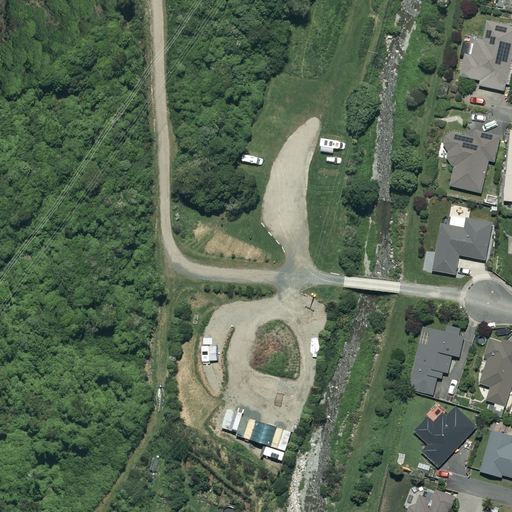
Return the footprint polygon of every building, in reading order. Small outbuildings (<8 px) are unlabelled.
[(511,48),(511,26),(487,21),(482,41),(468,38),(460,75),(467,77),(480,80),(479,85),(503,90),(511,53),(511,48)] [(504,120),(472,113),(467,135),(448,131),(443,153),(453,166),(449,185),(480,192),(488,160),(495,161),(504,120)] [(337,160),(329,159),(327,186),(334,187),(337,160)] [(492,224),(466,218),(464,227),(442,223),(431,270),(454,275),(455,270),(458,255),(484,260),(492,224)] [(444,373),(447,374),(452,354),(459,356),(465,330),(432,322),(431,326),(427,344),(419,342),(408,390),(432,396),(437,377),(443,378),(444,373)] [(511,342),(490,338),(479,383),(490,386),(487,401),(506,405),(511,380),(511,342)] [(475,428),(454,408),(446,416),(442,413),(433,422),(427,417),(414,431),(428,445),(421,452),(438,467),(475,428)] [(480,471),(503,477),(503,475),(511,477),(511,442),(509,442),(511,435),(491,430),(480,471)] [(448,511),(454,497),(435,490),(431,500),(416,494),(408,511),(448,511)]
